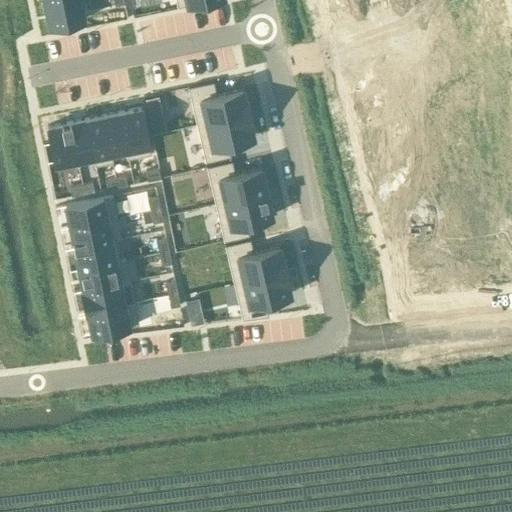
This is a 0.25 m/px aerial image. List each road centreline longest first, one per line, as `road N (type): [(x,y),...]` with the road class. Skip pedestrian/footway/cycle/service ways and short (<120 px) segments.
road 1 (residential): [(0,384),(337,342)]
road 2 (residential): [(337,342),(266,30)]
road 3 (residential): [(266,30),(28,78)]
road 4 (residential): [(337,342),(511,325)]
